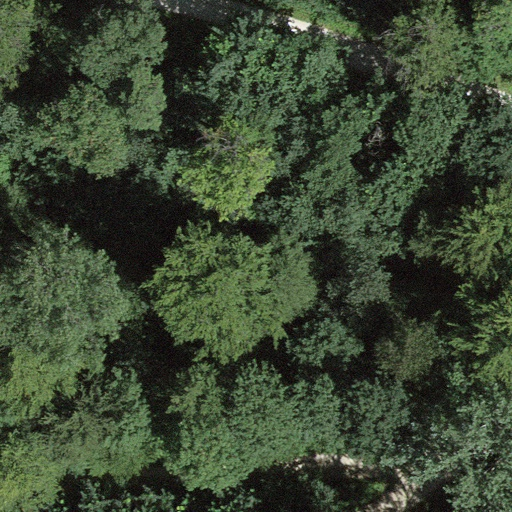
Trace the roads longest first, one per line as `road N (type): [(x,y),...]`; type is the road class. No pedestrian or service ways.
road 1 (track): [(0,489),(458,452),(511,408)]
road 2 (track): [(192,0),(511,112)]
road 3 (track): [(350,511),(458,452)]
